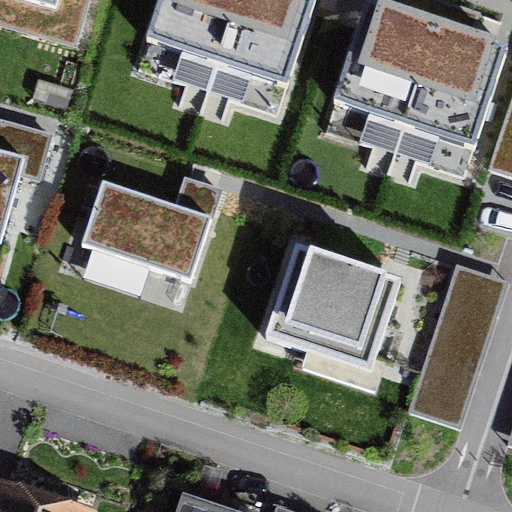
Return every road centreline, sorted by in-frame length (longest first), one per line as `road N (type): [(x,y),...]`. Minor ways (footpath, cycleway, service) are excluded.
road 1 (residential): [(0,367),(424,511)]
road 2 (residential): [(468,497),(511,359)]
